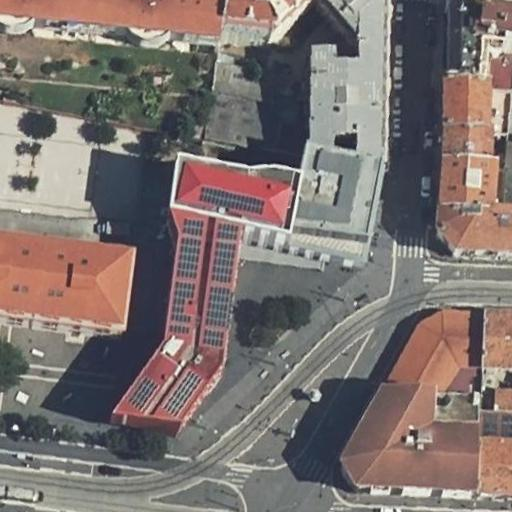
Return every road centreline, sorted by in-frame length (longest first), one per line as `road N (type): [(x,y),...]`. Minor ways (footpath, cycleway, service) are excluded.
road 1 (residential): [(297,497),(234,476),(0,445)]
road 2 (residential): [(406,274),(411,0)]
road 3 (residential): [(297,497),(391,326),(406,274)]
